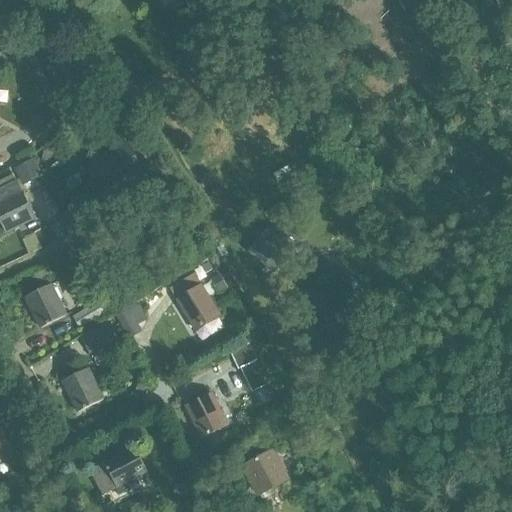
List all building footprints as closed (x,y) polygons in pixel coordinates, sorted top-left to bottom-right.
[(196,0),(176,0),(180,8),(196,0)] [(410,17),(428,8),(424,0),(407,0),(403,2),(410,17)] [(53,109),(31,120),(40,138),(62,127),(53,109)] [(284,137),(277,142),(287,159),(295,154),(321,138),(309,120),(284,137)] [(128,141),(89,162),(105,193),(127,182),(134,196),(162,181),(152,163),(142,168),(128,141)] [(308,158),(315,168),(334,156),(327,145),(308,158)] [(35,159),(14,169),(23,187),(43,176),(35,159)] [(78,193),(89,186),(79,170),(68,177),(78,193)] [(16,181),(0,188),(0,226),(2,227),(6,235),(37,220),(16,181)] [(298,245),(272,224),(248,252),(274,275),(298,245)] [(23,234),(29,253),(45,248),(40,230),(23,234)] [(117,253),(129,272),(140,264),(128,246),(117,253)] [(196,332),(222,316),(197,276),(171,291),(196,332)] [(111,299),(109,296),(73,317),(80,329),(105,314),(104,313),(145,290),(140,282),(111,299)] [(41,329),(68,316),(53,285),(26,298),(41,329)] [(137,304),(116,315),(129,339),(140,333),(137,326),(146,321),(137,304)] [(91,357),(118,341),(108,322),(81,338),(91,357)] [(252,392),(265,386),(254,363),(259,360),(250,343),(231,353),(238,370),(241,369),(252,392)] [(61,348),(44,358),(50,368),(67,359),(61,348)] [(63,383),(79,413),(104,401),(88,370),(63,383)] [(187,408),(203,440),(228,427),(212,395),(187,408)] [(134,446),(104,462),(104,463),(90,471),(103,496),(118,488),(118,489),(149,473),(134,446)] [(7,449),(0,452),(0,466),(12,460),(7,449)] [(288,481),(272,451),(243,466),(259,496),(288,481)]
